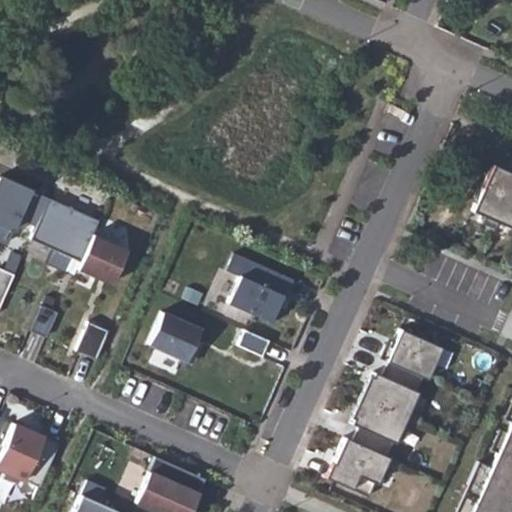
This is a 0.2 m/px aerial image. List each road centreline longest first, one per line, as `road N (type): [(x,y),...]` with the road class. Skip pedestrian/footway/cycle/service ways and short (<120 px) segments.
road 1 (residential): [(454,63),(264,478)]
road 2 (residential): [(264,478),(0,363)]
